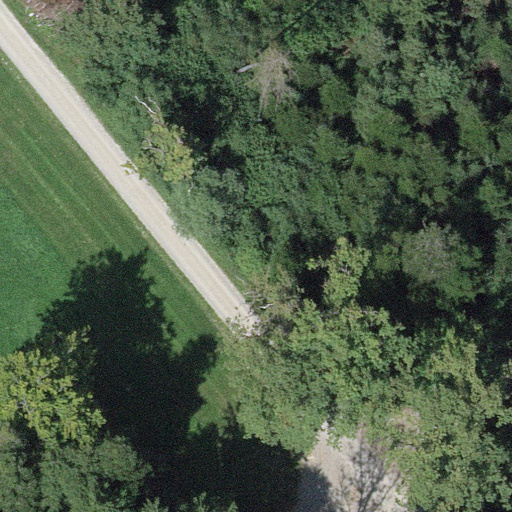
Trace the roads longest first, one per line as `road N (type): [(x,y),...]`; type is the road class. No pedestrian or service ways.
road 1 (track): [(0,23),(378,511)]
road 2 (track): [(511,379),(371,511)]
